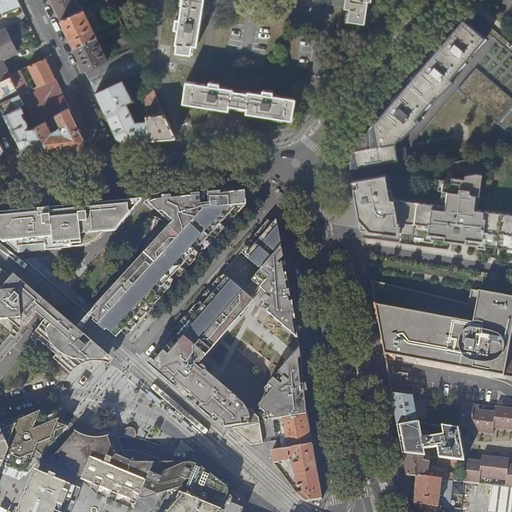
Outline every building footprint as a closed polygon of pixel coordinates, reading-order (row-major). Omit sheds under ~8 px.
[(19,0),(0,0),(0,9),(3,15),(22,6),(19,0)] [(51,0),(56,9),(61,20),(84,9),(83,7),(81,7),(77,0),(51,0)] [(112,2),(110,0),(103,0),(93,5),(95,9),(112,2)] [(183,0),(180,20),(177,19),(175,29),(179,30),(176,44),(178,45),(177,52),(191,54),(192,45),(197,46),(204,0),(183,0)] [(345,0),(345,8),(350,9),(348,20),(364,23),(368,1),(371,1),(371,0),(345,0)] [(97,36),(84,9),(61,20),(68,34),(74,47),(97,36)] [(483,39),(462,20),(441,45),(386,108),(408,127),(415,118),(449,80),(483,39)] [(117,33),(114,28),(105,32),(107,37),(117,33)] [(0,31),(0,59),(3,58),(18,51),(7,29),(0,31)] [(102,47),(97,36),(74,47),(80,59),(85,70),(108,60),(105,53),(105,52),(103,47),(102,47)] [(122,53),(134,48),(128,36),(117,41),(122,53)] [(123,80),(144,70),(134,48),(122,53),(108,60),(85,70),(96,93),(106,88),(113,85),(123,80)] [(3,58),(0,59),(0,80),(12,75),(10,73),(3,58)] [(51,67),(47,58),(29,66),(38,87),(56,78),(51,67)] [(471,75),(460,89),(499,122),(505,115),(511,107),(511,85),(483,61),(478,67),(474,65),(469,72),(471,75)] [(21,69),(11,74),(12,75),(21,94),(31,90),(21,69)] [(12,75),(0,80),(0,95),(13,89),(16,96),(0,104),(4,113),(4,114),(23,106),(25,105),(21,94),(12,75)] [(105,112),(127,103),(133,100),(123,80),(113,85),(116,91),(113,92),(114,94),(110,96),(106,88),(96,93),(105,112)] [(460,89),(449,80),(415,118),(419,122),(418,124),(424,128),(433,119),(431,117),(460,89)] [(247,108),(247,113),(291,120),(295,99),(273,95),(273,92),(263,90),(263,94),(248,91),(247,94),(233,91),(233,89),(219,87),(220,84),(210,82),(209,85),(187,82),(184,103),(228,110),(229,105),(247,108)] [(116,91),(113,85),(106,88),(110,96),(114,94),(113,92),(116,91)] [(70,107),(64,95),(41,105),(34,89),(31,90),(21,94),(25,105),(35,125),(70,107)] [(149,140),(176,138),(163,113),(164,113),(157,100),(155,90),(145,94),(147,116),(147,120),(149,140)] [(147,116),(145,94),(134,100),(138,112),(141,111),(143,117),(147,116)] [(147,140),(149,140),(147,120),(136,122),(127,103),(105,112),(112,126),(118,139),(124,142),(127,142),(147,140)] [(42,137),(37,129),(29,129),(28,126),(29,123),(23,113),(25,111),(23,106),(4,114),(15,135),(17,139),(42,137)] [(42,137),(49,150),(82,147),(86,141),(79,125),(70,107),(35,125),(37,129),(42,137)] [(511,107),(505,115),(499,122),(511,132),(511,107)] [(408,127),(386,108),(352,148),(349,161),(350,170),(350,162),(354,149),(378,120),(380,122),(382,120),(401,136),(406,129),(415,137),(424,128),(418,124),(419,122),(415,118),(408,127)] [(350,162),(350,170),(407,159),(407,155),(405,149),(395,150),(395,143),(401,136),(382,120),(380,122),(378,120),(354,149),(350,162)] [(405,149),(407,155),(421,152),(401,136),(395,143),(395,150),(405,149)] [(36,151),(49,150),(42,137),(17,139),(19,143),(23,152),(36,151)] [(147,147),(147,140),(127,142),(127,149),(147,147)] [(352,182),(361,230),(421,239),(420,242),(431,244),(431,241),(473,247),(471,250),(482,252),(482,249),(505,252),(503,255),(511,256),(511,213),(478,208),(483,174),(480,159),(439,166),(442,183),(440,197),(434,201),(389,194),(386,176),(352,182)] [(244,192),(244,190),(215,193),(215,198),(216,197),(222,195),(227,193),(233,192),(239,192),(244,192)] [(200,194),(153,199),(150,200),(164,213),(185,212),(175,222),(174,223),(206,251),(225,229),(221,225),(230,215),(234,218),(245,205),(244,192),(239,192),(233,192),(227,193),(222,195),(216,197),(215,198),(215,200),(213,201),(212,201),(211,201),(209,204),(204,210),(201,208),(200,194)] [(212,193),(207,194),(208,201),(212,201),(213,200),(214,199),(215,198),(215,193),(212,193)] [(144,199),(91,205),(91,209),(118,206),(123,214),(107,233),(115,233),(118,232),(146,199),(144,199)] [(164,213),(150,200),(147,202),(170,223),(172,220),(164,213)] [(0,242),(5,242),(19,255),(22,255),(47,253),(48,251),(83,248),(92,245),(98,242),(102,238),(107,233),(123,214),(118,206),(91,209),(91,205),(0,213),(0,242)] [(164,213),(172,220),(175,222),(185,212),(164,213)] [(271,226),(276,219),(273,216),(267,223),(271,226)] [(272,268),(283,255),(276,219),(271,226),(267,223),(245,250),(250,254),(246,259),(263,273),(258,278),(265,284),(275,271),(272,268)] [(110,323),(123,334),(128,339),(138,328),(126,317),(131,312),(142,322),(152,311),(147,307),(151,303),(156,307),(162,300),(150,290),(155,285),(166,295),(176,284),(171,280),(175,276),(180,280),(186,273),(174,263),(179,258),(190,268),(201,256),(172,230),(102,310),(112,319),(110,323)] [(186,273),(190,268),(179,258),(174,263),(186,273)] [(266,304),(297,330),(290,291),(286,270),(270,288),(272,290),(267,296),(268,297),(264,302),(266,304)] [(112,363),(113,361),(78,331),(50,307),(14,276),(13,277),(11,280),(12,280),(43,307),(22,330),(25,332),(22,335),(26,339),(51,360),(56,355),(60,358),(66,350),(63,348),(75,334),(105,360),(102,363),(105,363),(110,365),(112,363)] [(176,284),(180,280),(175,276),(171,280),(176,284)] [(262,292),(267,296),(272,290),(270,288),(265,284),(258,278),(253,284),(262,292)] [(0,323),(8,322),(20,332),(22,330),(43,307),(12,280),(11,280),(0,292),(0,323)] [(373,290),(374,294),(454,309),(455,303),(469,306),(469,304),(371,280),(373,290)] [(208,304),(204,308),(201,313),(196,309),(191,315),(202,325),(198,330),(187,320),(181,327),(186,332),(182,336),(178,340),(173,336),(169,341),(179,349),(182,345),(193,355),(197,350),(205,357),(217,343),(209,336),(211,333),(219,340),(240,315),(232,308),(235,305),(243,312),(252,301),(228,281),(224,285),(218,281),(213,288),(225,298),(221,303),(209,293),(204,300),(208,304)] [(150,290),(162,300),(166,295),(155,285),(150,290)] [(213,288),(209,293),(221,303),(225,298),(213,288)] [(374,294),(384,355),(511,378),(511,297),(472,290),(469,304),(469,306),(455,303),(454,309),(374,294)] [(200,305),(204,308),(208,304),(204,300),(200,305)] [(147,307),(152,311),(156,307),(151,303),(147,307)] [(262,308),(299,339),(297,330),(266,304),(262,308)] [(106,330),(118,340),(120,338),(123,334),(110,323),(112,319),(102,310),(95,317),(93,319),(106,330)] [(126,317),(138,328),(142,322),(131,312),(126,317)] [(202,325),(191,315),(187,320),(198,330),(202,325)] [(186,332),(181,327),(177,332),(182,336),(186,332)] [(99,362),(102,363),(105,360),(75,334),(63,348),(66,350),(60,358),(56,355),(51,360),(59,367),(63,366),(70,373),(76,368),(81,365),(87,363),(92,362),(99,362)] [(283,419),(308,415),(306,393),(309,392),(307,384),(300,386),(299,380),(306,379),(302,356),(264,398),(270,400),(273,421),(283,419)] [(212,413),(221,421),(225,425),(231,424),(246,406),(210,376),(205,381),(203,380),(208,374),(209,372),(205,369),(202,369),(201,370),(189,361),(184,365),(176,358),(173,361),(170,359),(165,364),(161,360),(157,365),(183,388),(212,413)] [(150,368),(217,425),(221,421),(212,413),(183,388),(157,365),(154,363),(150,368)] [(388,375),(391,393),(413,396),(414,396),(415,388),(407,387),(408,375),(400,373),(388,375)] [(413,396),(391,393),(395,411),(397,426),(418,423),(413,396)] [(511,408),(495,406),(494,412),(473,410),(474,404),(461,402),(459,425),(470,426),(470,432),(492,435),(493,430),(511,432),(511,408)] [(0,470),(21,480),(24,477),(25,478),(27,476),(66,428),(58,421),(51,422),(48,416),(42,418),(40,412),(25,418),(21,416),(0,423),(0,470)] [(290,448),(313,445),(308,415),(283,419),(288,449),(290,448)] [(418,423),(397,426),(400,440),(401,444),(403,455),(424,457),(422,450),(436,447),(439,459),(452,461),(460,462),(463,462),(458,428),(441,426),(442,434),(421,438),(418,423)] [(263,446),(260,426),(233,430),(234,434),(253,448),(263,446)] [(305,502),(322,499),(317,469),(313,445),(290,448),(288,449),(272,451),(274,463),(291,460),(291,458),(297,457),(298,462),(293,463),(298,487),(302,486),(303,492),(297,493),(305,502)] [(241,511),(243,510),(168,480),(167,482),(157,478),(157,476),(136,469),(135,471),(130,469),(131,467),(93,452),(91,458),(73,450),(65,468),(56,464),(48,482),(45,481),(44,482),(47,484),(49,486),(50,490),(50,493),(48,496),(46,499),(42,499),(38,499),(33,509),(30,508),(28,511),(241,511)] [(424,457),(403,455),(405,465),(407,476),(416,477),(427,478),(428,466),(429,465),(430,458),(424,457)] [(511,467),(511,465),(508,465),(508,459),(481,456),(481,461),(467,460),(467,462),(511,467)] [(511,467),(467,462),(465,482),(467,483),(479,484),(480,479),(506,482),(506,487),(511,487),(511,467)] [(427,478),(416,477),(413,504),(443,508),(450,508),(453,481),(450,481),(438,479),(427,478)] [(511,511),(511,487),(506,487),(492,485),(488,511),(511,511)]
